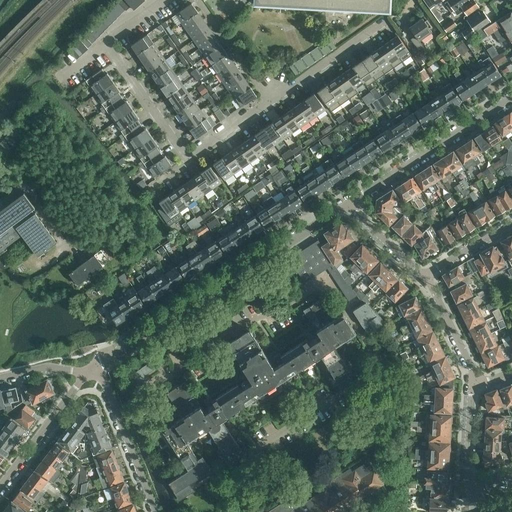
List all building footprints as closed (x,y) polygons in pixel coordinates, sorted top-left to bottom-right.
[(118,2),(125,10),(126,10),(130,6),(125,0),(120,0),(118,2)] [(135,0),(125,0),(130,6),(134,10),(139,5),(135,0)] [(329,8),(329,9),(334,11),(340,12),(345,12),(351,11),(351,10),(390,12),(390,11),(389,11),(389,0),(254,0),(254,4),(329,8)] [(448,0),(444,3),(451,13),(469,0),(468,0),(448,0)] [(469,0),(454,11),(456,15),(463,10),(466,15),(479,7),(473,0),(469,0)] [(114,6),(121,14),(125,10),(118,2),(114,6)] [(175,14),(182,23),(198,12),(192,3),(191,3),(191,4),(176,14),(175,14)] [(110,10),(117,18),(122,14),(121,14),(114,6),(110,10)] [(430,9),(439,22),(443,19),(434,6),(430,9)] [(105,14),(113,22),(117,18),(110,10),(105,14)] [(478,11),(466,20),(470,26),(461,32),(466,39),(475,33),(475,32),(490,21),(483,12),(480,14),(478,11)] [(493,32),(497,38),(511,28),(511,11),(484,29),(482,27),(475,32),(480,40),(488,35),(493,32)] [(182,23),(187,32),(204,20),(198,12),(182,23)] [(101,18),(109,27),(113,23),(113,22),(105,14),(101,18)] [(97,22),(104,31),(109,27),(101,18),(97,22)] [(409,28),(415,36),(410,39),(419,51),(424,47),(419,40),(431,31),(429,28),(431,27),(427,20),(424,21),(422,18),(409,28)] [(187,32),(193,40),(209,29),(204,20),(187,32)] [(453,20),(443,27),(446,32),(456,25),(453,20)] [(92,26),(92,27),(100,35),(105,31),(104,31),(97,22),(92,26)] [(88,31),(96,40),(101,36),(100,35),(92,27),(88,31)] [(511,28),(497,38),(500,42),(508,37),(511,42),(511,28)] [(193,40),(199,48),(215,37),(209,29),(193,40)] [(88,31),(84,35),(92,44),(96,40),(88,31)] [(79,39),(88,48),(92,44),(84,35),(84,34),(79,39)] [(131,45),(137,54),(153,43),(147,34),(147,35),(132,45),(131,45)] [(397,35),(388,42),(402,62),(412,55),(397,35)] [(199,48),(205,57),(221,45),(215,37),(199,48)] [(79,39),(73,44),(82,54),(88,49),(88,48),(79,39)] [(330,39),(290,67),(296,75),(336,47),(330,39)] [(388,42),(379,48),(394,68),(402,62),(388,42)] [(137,54),(143,63),(159,51),(153,43),(137,54)] [(82,54),(73,44),(68,49),(76,59),(82,54)] [(205,57),(211,65),(227,54),(221,45),(205,57)] [(379,48),(371,54),(385,74),(394,68),(379,48)] [(143,63),(149,71),(165,60),(159,51),(143,63)] [(506,59),(502,52),(494,57),(498,64),(506,59)] [(211,65),(217,73),(233,62),(227,54),(211,65)] [(371,54),(362,60),(376,80),(385,74),(371,54)] [(478,61),(482,68),(491,81),(495,79),(495,80),(500,77),(499,76),(500,75),(489,57),(482,61),(480,59),(478,61)] [(149,71),(155,79),(171,68),(165,60),(149,71)] [(353,66),(364,83),(367,87),(376,80),(362,60),(353,66)] [(217,73),(223,82),(239,70),(233,62),(217,73)] [(426,68),(431,74),(435,72),(431,65),(426,68)] [(353,66),(344,73),(355,89),(364,83),(353,66)] [(155,79),(161,88),(177,76),(171,68),(155,79)] [(482,68),(473,74),(481,87),(485,85),(486,86),(491,83),(490,82),(491,81),(482,68)] [(87,83),(95,95),(113,82),(107,73),(106,74),(102,69),(101,69),(102,69),(86,80),(85,80),(86,81),(82,83),(84,86),(87,83)] [(411,73),(408,69),(402,73),(405,77),(411,73)] [(418,73),(423,81),(429,77),(424,69),(418,73)] [(223,82),(228,90),(245,79),(239,70),(223,82)] [(463,80),(464,80),(458,71),(454,74),(460,83),(454,87),(462,100),(463,99),(464,100),(469,97),(468,96),(472,93),(463,80)] [(344,73),(335,79),(349,99),(358,93),(355,89),(344,73)] [(406,79),(408,81),(409,83),(417,77),(415,73),(406,79)] [(473,74),(464,80),(463,80),(472,93),(473,93),(473,94),(478,91),(477,90),(481,87),(473,74)] [(161,88),(166,96),(183,85),(177,76),(161,88)] [(395,78),(390,81),(393,86),(398,82),(395,78)] [(228,90),(234,98),(250,87),(245,79),(228,90)] [(335,79),(326,85),(340,105),(349,99),(335,79)] [(393,86),(390,81),(384,85),(388,90),(393,86)] [(409,83),(408,81),(400,86),(404,91),(411,86),(409,83)] [(100,109),(102,111),(122,97),(118,92),(120,91),(113,82),(95,95),(103,106),(100,109)] [(438,87),(443,94),(451,107),(455,104),(456,105),(460,102),(460,101),(461,101),(449,83),(443,87),(441,85),(438,87)] [(208,92),(202,84),(197,88),(202,96),(208,92)] [(166,96),(172,104),(189,93),(183,85),(166,96)] [(340,105),(326,85),(317,91),(331,112),(340,105)] [(250,87),(234,98),(240,107),(241,107),(256,96),(257,96),(250,87)] [(378,91),(373,95),(376,100),(381,96),(378,91)] [(394,91),(389,94),(394,100),(398,97),(394,91)] [(172,104),(178,113),(194,101),(189,93),(172,104)] [(314,93),(306,99),(317,116),(326,109),(325,109),(315,94),(314,93)] [(386,94),(377,99),(383,108),(392,103),(386,94)] [(443,94),(433,100),(442,113),(446,110),(446,111),(451,108),(450,107),(451,107),(443,94)] [(376,100),(373,95),(368,99),(371,103),(376,100)] [(107,111),(115,122),(133,109),(126,100),(125,101),(122,97),(102,111),(103,114),(107,111)] [(306,99),(297,105),(309,122),(317,116),(306,99)] [(433,100),(424,106),(432,119),(433,118),(434,119),(439,116),(438,115),(442,113),(433,100)] [(178,113),(184,121),(200,110),(194,101),(178,113)] [(360,102),(354,106),(357,111),(363,107),(360,102)] [(297,105),(289,111),(300,127),(309,122),(297,105)] [(357,111),(354,106),(349,110),(352,114),(357,111)] [(432,119),(424,106),(414,112),(423,125),(424,125),(429,122),(432,119)] [(184,121),(190,129),(209,116),(203,108),(200,110),(184,121)] [(119,136),(121,138),(141,124),(138,120),(139,119),(133,109),(115,122),(123,134),(119,136)] [(214,112),(221,121),(226,118),(219,109),(214,112)] [(361,114),(360,114),(361,115),(364,120),(370,116),(367,110),(361,114)] [(289,111),(280,117),(292,133),(300,127),(289,111)] [(511,113),(511,112),(502,118),(511,131),(511,130),(511,113)] [(413,113),(403,119),(412,132),(416,130),(416,131),(421,128),(420,127),(421,126),(413,113)] [(391,120),(394,125),(402,138),(406,136),(407,137),(412,134),(411,133),(412,132),(403,119),(400,114),(391,120)] [(209,116),(190,129),(196,138),(197,138),(196,138),(212,127),(216,124),(210,115),(209,116)] [(336,119),(339,123),(345,119),(342,115),(336,119)] [(358,115),(351,119),(352,120),(354,124),(357,127),(363,123),(358,115)] [(280,117),(272,123),(283,139),(292,133),(280,117)] [(511,131),(502,118),(493,124),(502,137),(511,131)] [(272,123),(264,129),(275,145),(283,139),(272,123)] [(126,138),(134,150),(152,137),(146,128),(144,129),(141,124),(121,138),(123,141),(126,138)] [(394,125),(384,131),(393,145),(394,144),(394,145),(399,142),(398,141),(402,138),(394,125)] [(487,129),(483,131),(492,145),(501,139),(492,125),(491,126),(490,126),(487,127),(487,129)] [(393,145),(384,131),(382,127),(378,129),(380,134),(375,137),(383,151),(384,150),(385,151),(390,148),(389,147),(393,145)] [(264,129),(255,135),(267,151),(275,145),(264,129)] [(492,145),(483,131),(479,134),(478,134),(475,135),(475,137),(474,137),(483,151),(492,145)] [(331,134),(325,138),(329,143),(334,140),(331,134)] [(255,135),(247,140),(258,157),(267,151),(255,135)] [(138,163),(140,166),(160,152),(157,147),(158,146),(152,137),(134,150),(142,161),(138,163)] [(374,138),(364,145),(373,158),(376,155),(377,156),(382,153),(381,152),(382,151),(374,138)] [(464,144),(476,164),(478,166),(480,164),(475,155),(481,152),(473,138),(471,139),(469,139),(467,140),(467,142),(464,144)] [(247,140),(239,146),(250,162),(258,157),(247,140)] [(372,158),(373,158),(364,145),(361,140),(351,146),(363,164),(367,161),(368,162),(372,159),(372,158)] [(320,141),(310,148),(313,153),(323,147),(320,141)] [(473,166),(476,164),(464,144),(460,146),(459,146),(456,147),(456,149),(454,150),(463,163),(469,160),(473,166)] [(239,146),(230,152),(242,168),(250,162),(239,146)] [(351,146),(342,152),(354,170),(354,169),(355,170),(360,167),(359,166),(363,164),(351,146)] [(292,151),(290,149),(282,155),(285,159),(294,154),(292,151)] [(447,155),(443,157),(452,171),(462,164),(453,151),(452,152),(450,152),(448,153),(447,155)] [(160,152),(140,166),(142,168),(145,166),(154,178),(154,177),(171,165),(172,165),(165,155),(164,156),(160,152)] [(230,152),(222,158),(233,174),(242,168),(230,152)] [(299,161),(300,161),(301,163),(305,161),(302,152),(297,156),(299,161)] [(354,170),(342,152),(332,158),(344,176),(345,176),(346,177),(350,174),(350,172),(354,170)] [(452,171),(443,157),(439,160),(438,160),(435,161),(435,163),(433,164),(442,177),(452,171)] [(233,174),(222,158),(213,164),(213,165),(214,165),(224,180),(233,174)] [(325,162),(321,165),(333,183),(337,181),(338,182),(342,179),(341,178),(343,177),(334,164),(329,168),(325,162)] [(312,171),(315,176),(324,189),(327,187),(328,188),(333,185),(332,184),(333,183),(321,165),(311,171),(312,171)] [(432,184),(435,190),(438,194),(441,192),(435,182),(441,178),(432,165),(430,166),(429,166),(427,167),(426,169),(423,171),(432,184)] [(210,166),(201,172),(213,188),(222,182),(221,182),(211,167),(210,166)] [(507,166),(507,167),(503,169),(507,177),(511,174),(507,166)] [(285,196),(294,209),(303,203),(295,190),(282,170),(273,176),(271,173),(265,177),(269,183),(274,179),(285,196)] [(324,189),(315,176),(312,171),(302,178),(306,183),(314,196),(315,195),(316,196),(320,193),(320,192),(324,189)] [(433,192),(435,190),(432,184),(423,171),(420,173),(418,172),(416,174),(415,175),(414,176),(423,190),(429,186),(433,192)] [(201,172),(193,178),(204,194),(213,188),(201,172)] [(491,172),(488,174),(485,176),(489,182),(495,178),(491,172)] [(484,176),(482,178),(492,194),(494,192),(488,182),(489,182),(485,176),(484,176)] [(193,178),(185,184),(196,200),(204,194),(193,178)] [(406,181),(403,183),(419,208),(422,206),(415,195),(421,191),(412,178),(411,179),(409,178),(407,180),(406,181)] [(460,183),(463,189),(468,187),(464,181),(460,183)] [(463,189),(458,182),(453,185),(458,192),(463,189)] [(314,196),(306,183),(296,189),(305,202),(306,201),(306,202),(311,199),(310,198),(314,196)] [(419,208),(403,183),(400,186),(398,185),(396,187),(396,188),(394,189),(403,203),(409,199),(413,205),(416,209),(418,210),(420,209),(419,208)] [(185,184),(176,190),(188,206),(196,200),(185,184)] [(494,191),(497,195),(506,210),(511,206),(511,199),(506,190),(504,186),(494,191)] [(254,188),(244,195),(247,199),(257,193),(254,188)] [(376,200),(376,206),(392,207),(397,207),(393,201),(398,198),(392,189),(376,200)] [(176,190),(168,196),(179,212),(188,206),(176,190)] [(469,194),(477,207),(486,222),(493,218),(493,216),(495,216),(486,201),(481,204),(473,191),(469,194)] [(0,250),(23,234),(27,240),(27,241),(27,242),(28,241),(33,248),(32,248),(32,249),(33,248),(38,255),(37,256),(38,256),(54,244),(57,242),(57,241),(56,242),(51,235),(52,234),(51,234),(46,228),(47,227),(46,227),(45,227),(40,220),(41,220),(41,219),(40,220),(35,213),(36,213),(36,212),(34,213),(32,210),(35,207),(24,193),(23,193),(24,194),(0,211),(0,250)] [(226,198),(222,201),(224,204),(228,201),(233,198),(229,193),(225,196),(226,198)] [(506,210),(497,195),(488,200),(496,215),(497,214),(499,214),(506,210)] [(179,212),(168,196),(159,202),(160,202),(163,207),(158,211),(170,227),(183,217),(179,212)] [(285,196),(276,202),(284,215),(288,212),(289,213),(293,210),(293,209),(294,209),(285,196)] [(276,202),(266,208),(275,221),(276,222),(281,218),(280,218),(284,215),(276,202)] [(228,204),(223,208),(226,213),(231,209),(228,204)] [(392,207),(376,206),(375,212),(389,225),(396,217),(391,212),(392,207)] [(477,207),(468,212),(476,227),(478,226),(479,226),(486,222),(477,207)] [(275,221),(266,208),(257,214),(265,227),(266,227),(267,228),(271,224),(275,221)] [(459,217),(457,218),(466,233),(473,229),(473,228),(474,227),(466,213),(464,209),(457,213),(459,217)] [(395,231),(398,234),(399,233),(401,235),(412,223),(403,214),(392,226),(396,230),(395,231)] [(255,216),(246,222),(254,235),(258,232),(259,233),(263,230),(263,229),(264,229),(255,216)] [(207,224),(210,229),(219,223),(216,218),(207,224)] [(466,233),(457,218),(447,224),(455,239),(457,238),(459,238),(466,233)] [(246,222),(236,228),(245,241),(249,238),(249,239),(254,236),(253,235),(254,235),(246,222)] [(233,223),(223,229),(235,247),(236,247),(237,247),(241,244),(245,241),(236,228),(233,223)] [(330,241),(322,246),(333,263),(341,258),(336,250),(353,238),(352,237),(352,234),(350,232),(348,231),(347,229),(345,230),(340,223),(325,233),(330,241)] [(411,245),(413,242),(422,233),(413,224),(401,237),(409,244),(409,243),(411,245)] [(422,233),(413,242),(422,257),(431,252),(433,253),(435,251),(436,249),(437,248),(430,237),(431,237),(432,238),(437,235),(431,224),(422,233)] [(453,239),(455,239),(447,225),(436,231),(444,245),(449,242),(451,242),(453,241),(453,239)] [(235,247),(223,229),(220,231),(223,236),(217,240),(226,253),(227,253),(227,254),(232,251),(231,250),(235,247)] [(511,266),(511,235),(511,236),(510,236),(507,237),(506,239),(501,242),(510,258),(508,259),(511,266)] [(175,240),(169,243),(170,244),(171,247),(174,251),(179,247),(175,240)] [(322,246),(318,240),(315,242),(323,254),(316,258),(324,270),(327,268),(334,264),(333,263),(322,246)] [(216,241),(206,247),(215,260),(219,258),(219,259),(224,256),(223,255),(224,254),(216,241)] [(315,242),(309,246),(316,258),(323,254),(315,242)] [(350,268),(353,270),(370,252),(366,249),(366,248),(364,246),(363,246),(362,245),(351,256),(356,261),(350,268)] [(309,246),(302,250),(310,262),(316,258),(309,246)] [(482,275),(489,271),(492,275),(500,271),(500,270),(507,266),(497,247),(494,249),(493,246),(480,253),(482,257),(474,261),(482,275)] [(206,247),(197,254),(205,267),(209,264),(210,265),(214,262),(214,261),(215,260),(206,247)] [(71,271),(80,283),(110,261),(101,249),(77,268),(73,270),(73,269),(71,271)] [(296,254),(304,266),(310,262),(302,250),(296,254)] [(370,252),(353,270),(356,273),(362,267),(367,272),(378,260),(377,259),(376,257),(375,255),(373,255),(370,252)] [(197,254),(187,260),(196,273),(196,272),(197,273),(202,270),(201,269),(205,267),(197,254)] [(289,259),(297,271),(304,266),(296,254),(289,259)] [(316,258),(310,262),(318,274),(324,270),(316,258)] [(196,273),(187,260),(178,266),(186,279),(187,278),(188,279),(192,276),(192,275),(196,273)] [(310,262),(304,266),(311,278),(318,274),(310,262)] [(369,285),(372,288),(389,271),(385,267),(385,265),(383,264),(382,264),(380,262),(369,274),(375,280),(369,285)] [(349,301),(357,295),(348,285),(344,280),(342,276),(334,264),(327,268),(349,301)] [(304,266),(297,271),(305,283),(311,278),(304,266)] [(471,281),(467,275),(464,277),(457,266),(443,275),(443,276),(443,278),(444,280),(446,281),(449,285),(453,283),(457,288),(466,283),(471,281)] [(176,267),(167,273),(175,286),(179,283),(180,284),(184,281),(184,280),(185,280),(176,267)] [(389,271),(372,288),(375,291),(381,285),(386,290),(397,278),(396,277),(396,276),(394,274),(393,274),(389,271)] [(167,273),(157,279),(165,292),(170,290),(175,287),(174,287),(175,286),(167,273)] [(472,273),(467,275),(471,281),(475,278),(472,273)] [(353,280),(348,275),(344,280),(348,285),(353,280)] [(125,276),(119,280),(124,286),(130,282),(125,276)] [(157,279),(148,285),(156,298),(157,298),(158,299),(162,296),(162,295),(165,292),(157,279)] [(396,300),(398,302),(406,296),(403,293),(405,292),(404,291),(407,288),(404,285),(404,283),(401,281),(400,281),(398,280),(386,293),(395,301),(396,300)] [(472,294),(466,283),(457,288),(451,291),(453,296),(453,297),(454,300),(455,300),(456,302),(472,294)] [(156,298),(148,285),(138,292),(146,304),(148,304),(148,305),(153,302),(152,301),(156,298)] [(356,293),(362,299),(365,295),(359,289),(356,293)] [(137,292),(127,299),(135,312),(136,311),(137,312),(141,309),(140,308),(145,305),(137,292)] [(406,296),(398,302),(400,304),(399,304),(395,306),(397,311),(401,309),(404,315),(420,307),(419,305),(420,304),(418,301),(417,300),(415,296),(411,298),(411,297),(409,298),(406,296)] [(462,313),(463,316),(478,309),(477,305),(480,303),(477,296),(473,298),(473,297),(458,305),(458,307),(457,307),(461,314),(462,313)] [(127,299),(118,305),(126,318),(126,317),(127,318),(132,315),(131,314),(135,312),(127,299)] [(356,333),(346,318),(342,313),(342,314),(333,319),(322,301),(322,300),(321,299),(320,299),(303,310),(321,337),(317,340),(317,339),(310,344),(306,339),(282,355),(280,353),(271,358),(273,361),(270,362),(267,357),(266,355),(249,330),(247,331),(246,331),(246,332),(241,335),(240,333),(239,334),(240,336),(236,338),(235,336),(234,337),(235,339),(230,342),(229,342),(229,343),(227,344),(250,381),(251,380),(252,382),(241,389),(237,384),(212,400),(215,405),(208,410),(205,412),(185,381),(177,386),(176,384),(175,385),(176,387),(173,389),(172,387),(171,388),(172,390),(166,393),(182,417),(174,422),(173,420),(172,420),(174,423),(162,430),(180,458),(188,470),(169,482),(179,499),(193,491),(190,486),(212,472),(202,456),(198,459),(192,450),(187,442),(197,436),(199,439),(210,432),(225,455),(229,461),(242,452),(239,446),(222,420),(227,416),(263,393),(264,393),(265,393),(264,392),(268,390),(269,390),(271,393),(276,390),(274,387),(274,386),(277,383),(278,384),(279,383),(315,359),(320,356),(338,382),(341,388),(355,379),(351,373),(334,347),(356,333)] [(367,333),(384,322),(382,318),(380,316),(376,313),(367,303),(366,302),(365,303),(353,311),(360,322),(362,326),(363,326),(367,333)] [(126,318),(118,305),(108,311),(108,312),(107,313),(110,316),(111,316),(116,324),(117,323),(118,324),(122,321),(122,320),(126,318)] [(493,311),(495,316),(501,313),(499,308),(493,311)] [(401,327),(402,331),(426,319),(424,315),(424,313),(423,311),(422,310),(421,309),(403,318),(406,325),(401,327)] [(478,309),(463,316),(465,319),(464,320),(467,327),(468,326),(469,328),(484,320),(478,309)] [(426,319),(402,331),(404,335),(410,332),(413,339),(431,330),(430,328),(431,326),(430,324),(428,324),(426,319)] [(474,338),(475,341),(491,333),(485,322),(470,330),(471,331),(470,332),(473,338),(474,338)] [(414,340),(420,352),(438,343),(436,339),(437,338),(433,331),(414,340)] [(491,333),(475,341),(477,344),(476,345),(479,351),(480,351),(481,352),(496,345),(491,333)] [(503,343),(506,350),(511,347),(511,343),(510,339),(503,343)] [(438,343),(420,352),(426,364),(445,354),(441,346),(440,347),(438,343)] [(482,354),(484,359),(483,360),(486,364),(487,363),(488,366),(504,358),(498,346),(482,354)] [(401,355),(403,360),(411,357),(408,352),(401,355)] [(425,374),(427,377),(451,366),(450,365),(449,365),(447,362),(448,360),(447,358),(445,358),(445,356),(430,363),(433,370),(425,374)] [(411,357),(403,360),(406,365),(413,361),(411,357)] [(145,375),(162,364),(158,358),(132,374),(139,384),(147,378),(145,375)] [(451,366),(427,377),(429,381),(437,377),(440,383),(454,376),(454,375),(454,373),(453,371),(451,370),(450,367),(451,367),(451,366)] [(25,385),(20,387),(23,402),(26,404),(32,401),(33,403),(41,399),(42,402),(50,398),(49,395),(54,392),(54,391),(54,389),(54,387),(52,386),(50,385),(47,379),(27,390),(25,385)] [(424,394),(424,399),(453,400),(453,399),(452,399),(452,395),(453,394),(453,391),(452,390),(452,388),(452,379),(439,386),(439,387),(436,387),(432,388),(431,395),(424,394)] [(510,416),(507,408),(506,405),(511,402),(511,386),(511,384),(506,386),(505,386),(502,387),(501,388),(500,389),(503,396),(505,401),(501,402),(503,407),(506,415),(510,416)] [(2,391),(5,404),(6,408),(7,413),(12,409),(11,403),(11,400),(18,399),(16,387),(8,389),(7,388),(4,389),(3,390),(2,391)] [(499,409),(503,407),(501,402),(505,401),(503,396),(499,398),(496,389),(485,393),(488,401),(485,402),(486,404),(485,405),(486,408),(488,409),(488,410),(498,406),(499,409)] [(453,400),(424,399),(424,403),(431,403),(430,411),(451,412),(451,410),(452,409),(452,407),(451,405),(451,401),(453,402),(453,400)] [(75,418),(72,422),(80,429),(84,423),(87,423),(90,402),(88,401),(84,406),(83,405),(74,418),(75,418)] [(23,402),(12,409),(19,413),(15,418),(28,428),(35,419),(32,416),(35,411),(26,404),(23,402)] [(93,402),(90,402),(87,423),(90,424),(92,428),(102,425),(101,422),(102,421),(96,407),(95,408),(93,402)] [(426,427),(430,427),(451,428),(451,427),(450,427),(450,423),(452,423),(452,417),(451,417),(451,415),(431,414),(430,422),(427,422),(426,427)] [(485,429),(501,430),(503,430),(504,418),(486,417),(486,421),(484,421),(483,425),(485,426),(485,429)] [(0,424),(3,427),(19,439),(25,431),(24,430),(25,429),(11,418),(6,424),(3,421),(0,419),(0,424)] [(67,428),(65,432),(78,441),(84,434),(83,431),(80,429),(72,422),(71,424),(70,423),(66,428),(67,428)] [(88,434),(91,443),(107,437),(105,433),(106,433),(104,428),(103,428),(103,426),(89,432),(88,434)] [(0,438),(12,448),(19,439),(3,427),(0,431),(0,438)] [(451,428),(430,427),(429,440),(449,441),(449,439),(451,439),(451,434),(450,433),(450,430),(451,430),(451,428)] [(485,429),(484,439),(500,440),(501,430),(485,429)] [(78,441),(65,432),(62,435),(61,434),(58,439),(59,439),(58,441),(73,452),(77,446),(75,445),(78,441)] [(107,437),(91,443),(92,443),(89,444),(93,455),(111,448),(110,446),(111,446),(109,440),(108,441),(107,437)] [(12,448),(0,438),(0,452),(4,456),(5,455),(7,456),(12,448)] [(484,439),(484,450),(500,451),(500,440),(484,439)] [(52,447),(50,451),(62,461),(69,452),(57,442),(56,443),(54,443),(52,446),(52,447)] [(416,449),(415,454),(449,456),(449,454),(448,454),(449,450),(450,450),(450,445),(449,445),(449,443),(429,442),(429,450),(416,449)] [(97,467),(101,465),(115,460),(114,455),(115,454),(113,451),(112,451),(111,449),(93,457),(97,467)] [(500,451),(484,450),(483,455),(482,456),(485,466),(502,461),(500,451)] [(43,459),(43,460),(55,470),(62,461),(50,451),(47,455),(45,455),(43,458),(43,459)] [(449,456),(415,454),(415,458),(428,459),(428,467),(448,468),(448,467),(449,467),(449,461),(448,461),(448,457),(449,457),(449,456)] [(55,470),(43,460),(40,464),(38,464),(36,466),(37,468),(36,469),(49,479),(55,470)] [(101,465),(105,475),(119,469),(120,467),(119,464),(117,464),(115,460),(101,465)] [(313,498),(321,511),(362,511),(376,503),(369,492),(382,483),(370,465),(365,469),(363,465),(343,478),(341,475),(323,487),(325,490),(313,498)] [(119,469),(105,475),(109,486),(123,480),(121,475),(122,473),(121,471),(120,470),(119,469)] [(31,476),(28,479),(41,489),(48,480),(35,470),(34,472),(33,472),(30,474),(31,476)] [(426,477),(426,482),(448,484),(449,471),(427,470),(427,471),(432,471),(431,477),(426,477)] [(74,483),(73,484),(77,486),(80,474),(76,472),(70,480),(74,483)] [(41,489),(28,479),(25,483),(24,483),(21,486),(22,487),(21,489),(34,498),(41,489)] [(107,500),(113,498),(128,492),(126,487),(127,486),(126,483),(125,483),(124,482),(103,490),(107,500)] [(448,484),(426,482),(426,485),(431,486),(430,495),(447,496),(448,484)] [(77,486),(73,484),(70,488),(73,489),(69,494),(72,497),(76,492),(77,486)] [(13,500),(26,510),(32,503),(39,508),(41,504),(34,499),(33,500),(20,490),(17,494),(15,494),(13,496),(14,499),(13,500)] [(128,492),(113,498),(117,508),(132,502),(132,501),(132,499),(131,496),(130,496),(128,492)] [(429,507),(428,511),(446,511),(447,498),(426,497),(425,502),(427,502),(427,507),(429,507)] [(321,511),(313,498),(300,507),(300,508),(298,509),(292,500),(287,499),(268,511),(265,507),(256,511),(321,511)] [(7,506),(4,511),(5,511),(24,511),(25,511),(11,501),(10,502),(9,502),(6,506),(7,506)]
